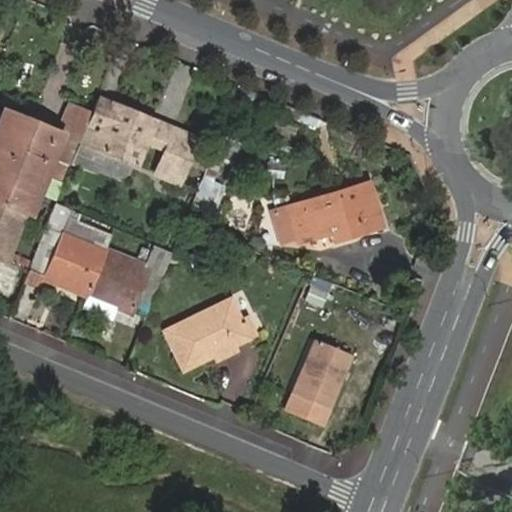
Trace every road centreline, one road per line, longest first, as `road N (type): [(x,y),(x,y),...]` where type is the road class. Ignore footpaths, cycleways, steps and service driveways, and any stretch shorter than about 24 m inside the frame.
road 1 (residential): [(0,346),(381,503)]
road 2 (residential): [(143,0),(372,97)]
road 3 (residential): [(466,282),(381,503)]
